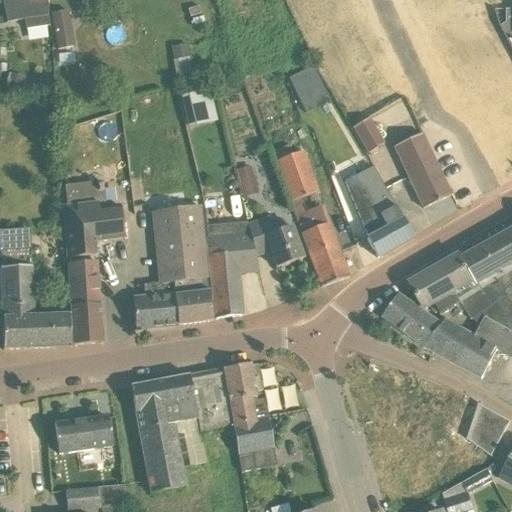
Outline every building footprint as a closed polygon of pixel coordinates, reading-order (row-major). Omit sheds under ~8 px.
[(2,0),(7,24),(24,20),(26,30),(50,26),(47,0),(2,0)] [(299,33),(308,52),(342,36),(336,23),(359,12),(353,0),(325,0),(315,5),(323,21),(299,33)] [(423,0),(412,5),(423,29),(456,13),(449,0),(423,0)] [(497,0),(493,0),(488,2),(493,13),(501,9),(497,0)] [(51,14),(57,51),(73,48),(67,12),(51,14)] [(456,13),(423,29),(435,53),(458,42),(464,54),(498,38),(489,19),(465,31),(456,13)] [(349,77),(382,61),(371,37),(348,48),(342,36),(308,52),(317,71),(341,59),(349,77)] [(498,38),(464,54),(470,67),(447,78),(458,103),(491,87),(483,69),(507,57),(498,38)] [(173,61),(191,58),(189,45),(171,48),(173,61)] [(191,58),(173,61),(177,81),(194,78),(191,58)] [(357,94),(336,104),(351,129),(378,113),(370,96),(393,85),(382,61),(349,77),(357,94)] [(289,80),(302,108),(326,96),(313,68),(289,80)] [(9,74),(5,90),(22,94),(26,78),(9,74)] [(195,94),(181,98),(188,128),(202,124),(202,122),(217,118),(211,95),(196,98),(195,94)] [(511,98),(509,97),(501,115),(511,119),(511,98)] [(410,113),(401,100),(379,114),(388,127),(410,113)] [(511,119),(501,115),(493,134),(506,140),(511,141),(511,119)] [(368,154),(384,145),(369,119),(366,120),(353,128),(368,154)] [(506,140),(493,134),(490,142),(503,148),(506,140)] [(451,198),(421,135),(394,148),(425,210),(451,198)] [(303,153),(276,163),(322,288),(349,278),(303,153)] [(251,166),(236,170),(243,198),(258,194),(251,166)] [(378,259),(413,239),(373,170),(344,184),(368,239),(366,240),(378,259)] [(106,209),(103,183),(63,187),(65,206),(63,206),(69,260),(96,257),(95,243),(125,239),(121,207),(106,209)] [(199,208),(154,213),(161,285),(160,286),(172,284),(207,279),(199,208)] [(248,226),(249,233),(256,257),(257,257),(256,252),(269,247),(277,269),(303,260),(292,228),(276,234),(271,218),(248,226)] [(259,272),(256,257),(249,233),(233,235),(232,225),(207,227),(207,242),(210,242),(211,256),(210,257),(215,320),(242,317),(242,315),(239,286),(239,285),(238,274),(259,272)] [(1,250),(31,249),(30,228),(0,229),(1,250)] [(492,308),(506,299),(511,305),(511,231),(498,239),(483,248),(480,250),(461,260),(492,308)] [(32,269),(31,250),(0,251),(0,261),(3,351),(71,349),(69,317),(33,318),(32,269)] [(461,260),(459,256),(435,270),(456,308),(461,306),(471,322),(473,321),(479,325),(486,318),(511,330),(511,305),(506,299),(492,308),(461,260)] [(96,262),(68,264),(69,265),(73,347),(102,345),(100,305),(99,305),(96,262)] [(435,270),(410,284),(426,311),(432,310),(436,316),(439,315),(441,317),(456,308),(435,270)] [(208,281),(207,281),(207,279),(172,284),(176,327),(213,322),(208,281)] [(144,286),(145,300),(133,301),(135,331),(176,327),(172,284),(160,286),(161,285),(144,286)] [(511,330),(486,318),(479,325),(481,327),(475,338),(446,322),(442,327),(400,295),(383,319),(409,337),(409,338),(410,339),(410,338),(425,349),(424,349),(425,350),(426,349),(482,380),(498,351),(511,358),(511,330)] [(233,430),(238,456),(273,449),(257,366),(251,367),(251,365),(222,370),(223,371),(233,430)] [(223,371),(189,378),(200,437),(201,437),(233,430),(223,371)] [(189,378),(189,377),(131,388),(151,494),(186,488),(182,469),(206,464),(201,437),(200,437),(189,378)] [(116,413),(112,391),(100,393),(104,418),(54,425),(59,456),(112,448),(111,443),(120,441),(116,413)] [(468,440),(483,451),(491,457),(511,423),(479,405),(468,440)] [(273,449),(238,456),(241,474),(277,467),(273,449)] [(511,456),(499,480),(511,487),(511,456)] [(460,457),(437,470),(446,487),(469,475),(460,457)] [(474,511),(475,511),(469,497),(495,483),(488,470),(445,494),(449,511),(474,511)] [(99,486),(100,507),(125,506),(125,485),(99,486)] [(98,490),(66,493),(67,511),(71,511),(100,510),(98,490)]
